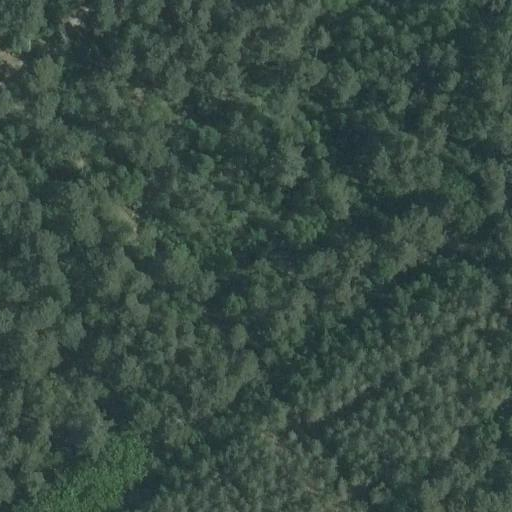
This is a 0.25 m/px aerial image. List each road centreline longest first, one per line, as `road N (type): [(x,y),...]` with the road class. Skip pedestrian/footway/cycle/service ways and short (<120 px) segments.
road 1 (track): [(356,511),(0,62)]
road 2 (track): [(54,511),(511,207)]
road 3 (track): [(0,77),(99,0)]
